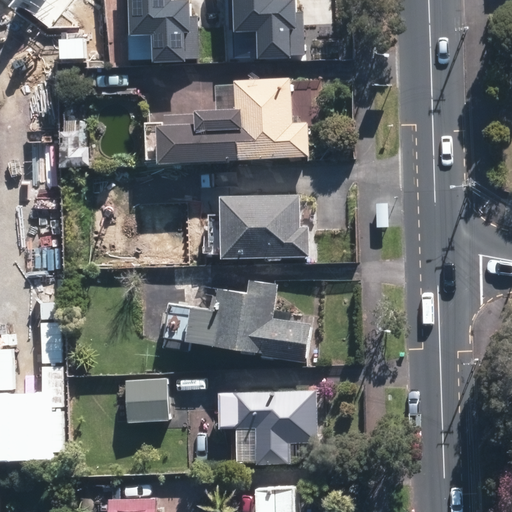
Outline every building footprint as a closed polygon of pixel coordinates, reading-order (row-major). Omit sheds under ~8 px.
[(227,0),(230,52),(302,48),(300,12),(291,12),(289,0),(227,0)] [(199,4),(158,6),(160,48),(201,47),(199,4)] [(7,113),(4,32),(0,32),(0,135),(8,136),(23,135),(22,112),(7,113)] [(161,126),(140,127),(142,169),(153,168),(153,171),(306,162),(304,126),(291,127),(288,83),(211,88),(213,115),(161,118),(161,126)] [(132,100),(105,100),(104,150),(132,150),(132,100)] [(89,137),(57,136),(55,170),(88,171),(89,137)] [(179,179),(137,181),(138,203),(180,201),(179,179)] [(297,200),(216,203),(218,264),(308,261),(307,230),(298,230),(297,200)] [(375,207),(376,231),(386,231),(386,206),(375,207)] [(166,305),(159,351),(182,355),(183,348),(306,367),(312,328),(268,321),(274,284),(257,281),(247,286),(245,295),(217,290),(214,313),(166,305)] [(62,318),(18,315),(16,348),(59,351),(62,318)] [(0,447),(37,446),(36,419),(3,420),(2,384),(7,383),(5,345),(0,345),(0,447)] [(166,382),(124,384),(125,425),(168,423),(166,382)] [(315,393),(215,398),(217,433),(237,432),(238,469),(288,467),(287,448),(317,446),(315,393)] [(491,451),(492,475),(503,475),(502,451),(491,451)] [(255,492),(250,498),(250,511),(300,511),(301,485),(267,486),(263,491),(255,492)] [(154,511),(154,502),(106,504),(104,511),(154,511)]
